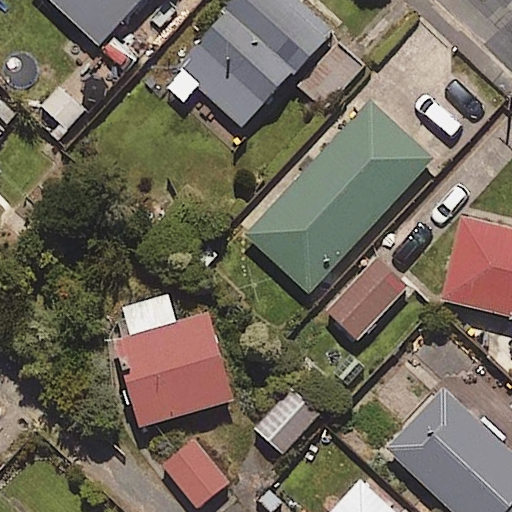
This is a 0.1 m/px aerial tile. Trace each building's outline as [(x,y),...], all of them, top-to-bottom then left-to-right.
[(96,0),(126,26),(149,0),(96,0)] [(201,90),(244,129),(288,79),(327,113),(368,67),(292,0),(240,0),(164,86),(187,106),(201,90)] [(0,136),(20,114),(0,95),(0,136)] [(433,163),(371,105),(248,237),(310,295),(433,163)] [(511,230),(463,219),(443,302),(511,318),(511,230)] [(406,290),(375,262),(328,313),(359,341),(406,290)] [(169,297),(122,311),(130,339),(120,342),(145,428),(238,402),(213,315),(177,325),(169,297)] [(320,417),(293,391),(255,430),(283,456),(320,417)] [(511,511),(511,458),(444,393),(389,451),(452,511),(511,511)] [(230,485),(195,442),(164,467),(199,510),(230,485)] [(391,511),(362,484),(336,511),(391,511)]
